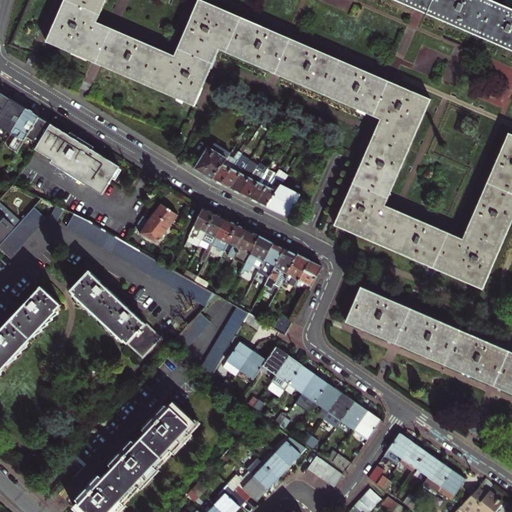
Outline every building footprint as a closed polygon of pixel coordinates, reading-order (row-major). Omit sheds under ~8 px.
[(27,0),(11,45),(29,52),(35,37),(37,31),(42,33),(46,23),(42,21),(49,0),(27,0)] [(64,0),(47,42),(91,61),(97,64),(101,66),(195,106),(215,59),(219,50),(270,72),(280,76),(368,114),(381,120),(335,225),(482,290),(511,221),(511,135),(509,134),(489,179),(489,181),(486,186),(485,188),(463,239),(445,232),(407,214),(386,205),(392,190),(399,174),(431,100),(389,82),(365,72),(285,38),(263,28),(198,1),(188,24),(179,47),(175,56),(128,36),(110,28),(97,22),(106,0),(64,0)] [(394,0),(415,9),(424,13),(511,50),(511,8),(496,2),(491,0),(394,0)] [(0,118),(12,99),(6,96),(0,92),(0,118)] [(15,101),(12,99),(0,118),(0,121),(6,125),(3,130),(11,134),(13,131),(27,109),(24,107),(19,104),(15,101)] [(17,134),(33,113),(29,110),(27,109),(13,131),(17,134)] [(33,113),(17,134),(9,147),(17,152),(27,137),(40,117),(36,115),(33,113)] [(45,120),(40,117),(27,137),(38,144),(51,124),(45,120)] [(69,135),(51,124),(38,144),(35,149),(52,160),(50,163),(103,195),(112,179),(118,170),(120,166),(93,149),(69,135)] [(69,135),(93,149),(94,147),(83,140),(71,132),(69,135)] [(221,184),(241,155),(247,147),(243,144),(238,151),(233,158),(228,155),(212,179),(216,181),(221,184)] [(208,147),(195,169),(202,173),(212,179),(228,155),(229,154),(221,149),(218,153),(208,147)] [(249,161),(241,155),(221,184),(225,186),(230,188),(249,161)] [(239,193),(258,165),(249,160),(249,161),(230,188),(234,190),(239,193)] [(259,164),(258,165),(239,193),(244,195),(248,197),(267,169),(268,168),(259,164)] [(257,202),(276,174),(267,169),(248,197),(254,200),(257,202)] [(121,172),(118,170),(112,179),(115,181),(121,172)] [(266,206),(281,184),(287,175),(278,171),(276,174),(257,202),(263,204),(266,206)] [(301,194),(281,184),(266,206),(278,212),(290,217),(301,194)] [(166,189),(160,192),(163,199),(169,196),(168,193),(166,189)] [(0,245),(21,222),(0,203),(0,245)] [(148,223),(156,228),(163,219),(170,209),(169,209),(171,207),(169,205),(167,207),(165,205),(162,203),(151,218),(148,223)] [(64,209),(57,205),(50,218),(57,222),(64,209)] [(21,222),(0,245),(0,247),(10,257),(47,218),(34,207),(21,222)] [(178,215),(172,210),(173,208),(172,208),(171,207),(169,209),(170,209),(163,219),(171,225),(178,215)] [(203,208),(184,247),(188,249),(193,239),(195,240),(201,229),(206,231),(214,214),(209,211),(203,208)] [(90,221),(75,214),(67,228),(206,307),(217,295),(206,288),(194,282),(183,275),(123,240),(90,221)] [(151,218),(145,214),(137,225),(143,229),(148,223),(151,218)] [(221,217),(214,214),(206,231),(198,247),(205,250),(200,259),(204,261),(211,248),(217,236),(216,236),(220,227),(222,228),(226,220),(221,217)] [(171,225),(163,219),(156,228),(164,234),(171,225)] [(217,236),(211,248),(214,249),(215,247),(217,248),(216,251),(219,252),(222,250),(224,251),(237,225),(232,222),(226,220),(222,228),(220,227),(216,236),(217,236)] [(146,237),(148,239),(156,228),(148,223),(143,229),(140,234),(146,237)] [(140,234),(143,229),(137,225),(134,230),(140,234)] [(243,228),(237,225),(224,251),(232,255),(231,257),(234,259),(239,247),(238,247),(242,238),(244,239),(249,231),(243,228)] [(164,234),(156,228),(148,239),(157,244),(161,239),(164,234)] [(239,247),(234,259),(236,260),(237,258),(246,262),(260,236),(255,234),(249,231),(244,239),(242,238),(238,247),(239,247)] [(259,269),(274,243),(267,240),(260,236),(246,262),(238,276),(241,277),(242,274),(247,277),(252,266),(259,269)] [(280,247),(274,243),(259,269),(257,273),(268,279),(272,272),(285,249),(280,247)] [(285,249),(272,272),(268,279),(265,285),(271,289),(273,286),(278,289),(285,278),(285,277),(297,255),(291,252),(285,249)] [(285,278),(290,281),(303,258),(301,257),(297,255),(285,277),(285,278)] [(307,260),(303,258),(290,281),(289,283),(295,287),(296,286),(310,262),(307,260)] [(310,291),(322,268),(315,264),(310,262),(296,286),(299,287),(300,286),(310,291)] [(186,270),(183,275),(194,282),(197,276),(186,270)] [(111,291),(90,271),(72,290),(143,358),(161,338),(138,316),(111,291)] [(208,283),(197,276),(194,282),(206,288),(208,283)] [(0,370),(62,304),(42,286),(40,288),(27,302),(4,326),(0,330),(0,370)] [(511,352),(361,287),(345,322),(388,340),(406,348),(481,380),(506,391),(511,394),(511,352)] [(212,376),(244,322),(249,314),(238,307),(237,307),(199,369),(212,376)] [(210,323),(200,313),(173,342),(183,352),(210,323)] [(263,322),(249,314),(244,322),(258,330),(263,322)] [(276,322),(288,329),(292,322),(280,315),(276,322)] [(272,328),(284,335),(288,329),(276,322),(272,328)] [(228,361),(241,370),(254,351),(251,350),(251,351),(246,348),(240,343),(241,342),(240,342),(227,360),(228,361)] [(276,374),(290,356),(287,354),(286,355),(282,352),(275,347),(266,361),(263,365),(276,374)] [(241,370),(254,379),(263,365),(266,361),(260,357),(255,354),(256,353),(254,351),(241,370)] [(285,389),(290,383),(302,366),(296,361),(291,358),(292,357),(290,356),(276,374),(272,381),(285,390),(285,389)] [(236,377),(241,370),(228,361),(224,368),(236,377)] [(303,392),(316,374),(313,372),(313,373),(307,369),(302,366),(290,383),(296,388),(303,392)] [(318,376),(316,374),(303,392),(295,403),(308,412),(316,402),(328,384),(321,379),(317,377),(318,376)] [(226,391),(231,383),(227,380),(221,388),(226,391)] [(280,396),(285,390),(272,381),(267,387),(280,396)] [(236,386),(231,383),(226,391),(230,395),(236,386)] [(296,388),(290,383),(285,389),(292,394),(296,388)] [(329,411),(342,392),(339,391),(339,392),(334,388),(328,384),(316,402),(324,407),(318,415),(323,419),(329,411)] [(329,411),(342,420),(354,402),(348,398),(344,395),(344,394),(342,392),(329,411)] [(245,402),(253,407),(259,399),(251,394),(245,402)] [(157,468),(155,466),(170,449),(172,452),(190,433),(188,431),(197,422),(194,420),(174,401),(169,406),(166,404),(163,407),(145,426),(143,428),(146,431),(135,442),(133,439),(130,442),(112,461),(109,464),(112,466),(102,477),(100,475),(97,477),(79,496),(77,499),(79,502),(74,507),(78,511),(115,511),(124,503),(122,501),(137,485),(139,487),(157,468)] [(342,420),(355,429),(368,411),(366,409),(365,410),(360,406),(354,402),(342,420)] [(144,424),(145,426),(163,407),(162,405),(144,424)] [(260,416),(252,411),(249,414),(257,420),(260,416)] [(368,411),(355,429),(368,438),(367,439),(368,440),(381,420),(380,421),(375,417),(370,413),(370,412),(368,411)] [(280,425),(285,417),(281,414),(275,422),(280,425)] [(257,420),(251,426),(257,431),(266,420),(260,416),(257,420)] [(290,420),(285,417),(280,425),(284,428),(290,420)] [(195,419),(194,420),(197,422),(188,431),(190,433),(172,452),(170,449),(155,466),(157,468),(139,487),(137,485),(122,501),(124,503),(115,511),(121,511),(127,506),(125,504),(140,488),(142,490),(160,471),(158,469),(173,452),(175,454),(193,436),(191,434),(200,424),(195,419)] [(312,435),(307,432),(301,440),(306,444),(312,435)] [(399,462),(402,458),(413,442),(411,441),(410,442),(406,439),(400,434),(401,433),(400,433),(385,455),(398,464),(399,462)] [(312,435),(306,444),(310,447),(316,438),(312,435)] [(292,464),(298,457),(306,449),(292,438),(277,454),(290,466),(292,464)] [(111,459),(112,461),(130,442),(128,440),(111,459)] [(413,442),(402,458),(399,462),(412,472),(416,467),(426,452),(419,448),(415,445),(416,444),(413,442)] [(290,466),(277,454),(273,450),(262,462),(266,465),(279,478),(284,472),(288,468),(288,469),(290,466)] [(327,458),(332,462),(338,453),(333,450),(327,458)] [(426,452),(416,467),(429,476),(440,461),(437,459),(436,460),(432,457),(426,452)] [(338,453),(332,462),(346,471),(352,463),(338,453)] [(324,461),(317,456),(307,469),(308,469),(309,468),(315,473),(321,477),(328,482),(334,486),(334,487),(334,488),(343,475),(336,470),(330,465),(324,461)] [(429,476),(423,484),(436,493),(437,493),(452,471),(446,467),(441,463),(442,462),(440,461),(429,476)] [(266,465),(255,477),(268,490),(270,488),(270,487),(273,483),(279,478),(266,465)] [(384,470),(377,465),(368,478),(375,483),(384,470)] [(266,492),(268,490),(255,477),(249,471),(241,480),(237,476),(229,485),(234,490),(246,501),(251,496),(257,502),(258,501),(257,500),(260,497),(266,491),(266,492)] [(452,471),(437,493),(450,502),(466,479),(463,477),(463,478),(458,475),(452,471)] [(78,495),(79,496),(97,477),(96,476),(78,495)] [(377,484),(382,487),(387,479),(383,476),(377,484)] [(392,483),(387,479),(382,487),(387,491),(392,483)] [(207,489),(199,481),(195,485),(203,493),(207,489)] [(198,497),(203,493),(195,485),(191,490),(198,497)] [(478,488),(459,508),(463,511),(494,511),(502,502),(494,495),(488,491),(485,495),(478,488)] [(369,511),(371,510),(376,504),(381,499),(370,489),(365,494),(360,500),(355,505),(350,510),(347,511),(369,511)] [(246,501),(234,490),(229,496),(226,493),(226,494),(215,506),(222,511),(233,511),(236,510),(239,506),(240,507),(246,501)] [(403,502),(408,506),(414,498),(409,494),(403,502)] [(399,505),(388,497),(381,504),(393,511),(399,505)] [(418,501),(414,498),(408,506),(413,509),(418,501)] [(212,502),(202,511),(222,511),(215,506),(212,502)]
